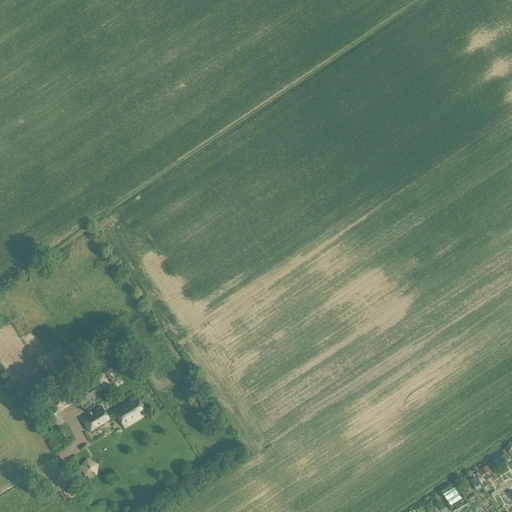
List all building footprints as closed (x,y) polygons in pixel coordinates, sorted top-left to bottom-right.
[(63,366),(71,362),(66,353),(58,357),(63,366)] [(75,381),(67,367),(60,371),(68,385),(75,381)] [(55,391),(63,387),(53,371),(45,375),(55,391)] [(51,417),(72,404),(63,388),(42,401),(51,417)] [(115,414),(109,418),(102,406),(81,419),(89,434),(117,417),(124,429),(149,414),(137,395),(113,410),(115,414)] [(505,455),(499,459),(502,464),(508,460),(505,455)] [(86,459),(80,467),(86,476),(95,474),(97,464),(86,459)] [(487,466),(482,469),(485,474),(490,472),(487,466)]
